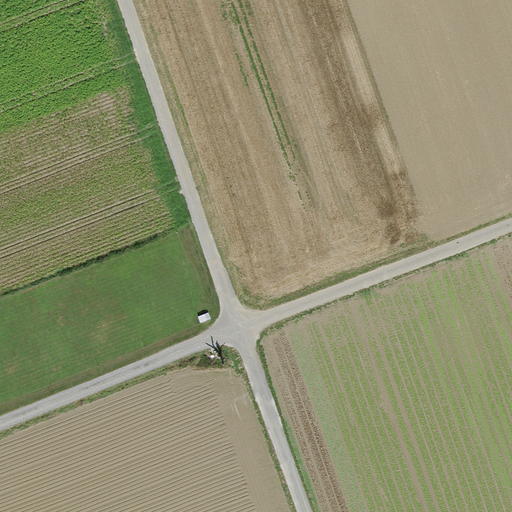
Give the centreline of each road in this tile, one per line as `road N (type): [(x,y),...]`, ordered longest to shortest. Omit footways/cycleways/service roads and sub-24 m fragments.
road 1 (track): [(511,219),(0,418)]
road 2 (track): [(122,0),(300,511)]
